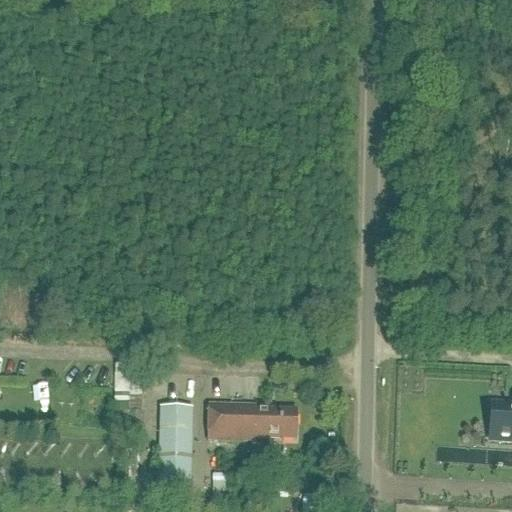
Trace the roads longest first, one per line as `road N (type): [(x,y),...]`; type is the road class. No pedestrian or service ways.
road 1 (track): [(511,362),(365,354),(336,369),(0,353)]
road 2 (unclassified): [(362,511),(373,0)]
